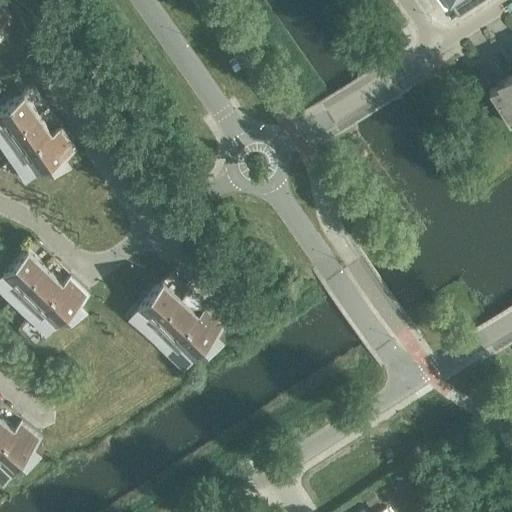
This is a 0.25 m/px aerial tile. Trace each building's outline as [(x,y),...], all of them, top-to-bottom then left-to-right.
[(3,0),(0,0),(0,21),(13,9),(3,0)] [(481,0),(447,0),(458,15),(481,0)] [(511,77),(490,87),(503,107),(501,108),(509,122),(511,120),(511,77)] [(39,110),(24,90),(16,95),(16,96),(0,107),(0,119),(8,132),(39,110)] [(52,130),(39,110),(8,132),(22,151),(52,130)] [(78,143),(63,122),(52,130),(22,151),(37,172),(78,143)] [(46,263),(28,245),(21,252),(21,253),(3,272),(21,290),(46,263)] [(64,279),(46,263),(21,290),(38,306),(64,279)] [(91,287),(73,270),(64,279),(38,306),(56,323),(75,303),(91,287)] [(182,294),(163,277),(156,285),(138,305),(157,322),(182,294)] [(199,310),(182,294),(157,322),(175,338),(199,310)] [(208,300),(199,310),(175,338),(193,354),(227,317),(208,300)] [(0,444),(15,424),(0,412),(0,444)] [(43,430),(23,414),(15,424),(0,444),(0,459),(12,469),(43,430)] [(380,499),(373,488),(364,494),(371,505),(380,499)]
